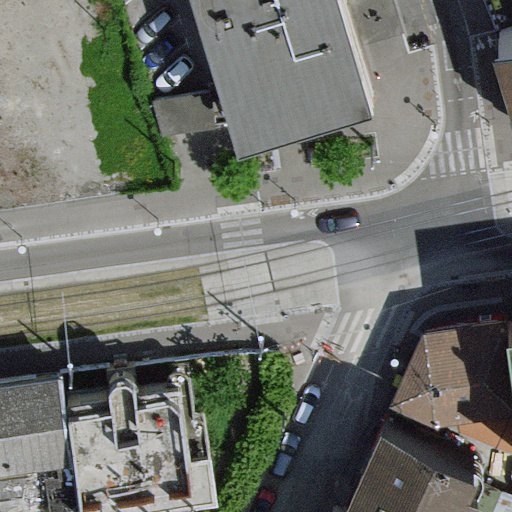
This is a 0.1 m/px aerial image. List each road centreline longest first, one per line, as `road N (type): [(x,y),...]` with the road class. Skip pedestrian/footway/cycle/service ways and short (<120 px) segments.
road 1 (residential): [(442,200),(0,266)]
road 2 (residential): [(281,511),(391,274)]
road 3 (residential): [(442,0),(464,100),(455,170),(442,200)]
road 4 (residential): [(391,274),(511,258)]
